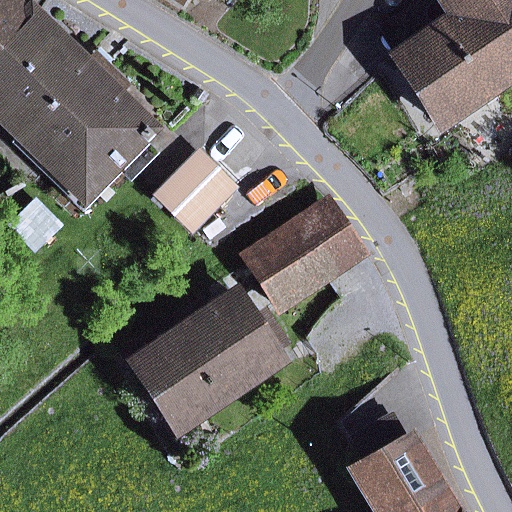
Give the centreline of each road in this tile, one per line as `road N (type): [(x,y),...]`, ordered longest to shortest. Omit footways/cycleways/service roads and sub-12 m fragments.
road 1 (residential): [(281,103),(363,196),(505,511)]
road 2 (residential): [(146,0),(281,103)]
road 3 (residential): [(281,103),(352,0)]
